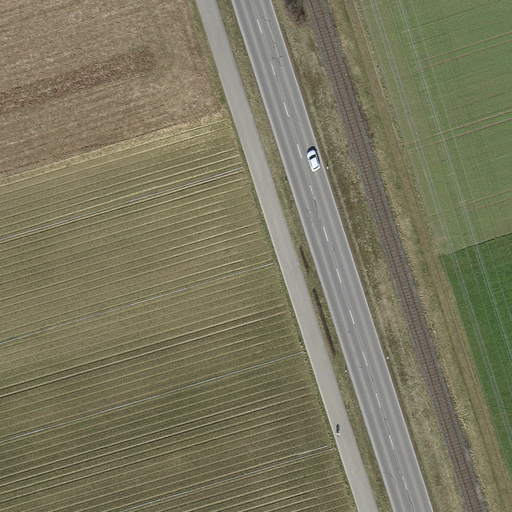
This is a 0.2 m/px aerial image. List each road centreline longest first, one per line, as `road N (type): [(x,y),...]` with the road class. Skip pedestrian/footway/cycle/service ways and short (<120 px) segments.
road 1 (secondary): [(252,0),(415,511)]
road 2 (track): [(368,511),(206,0)]
road 3 (track): [(351,0),(511,498)]
